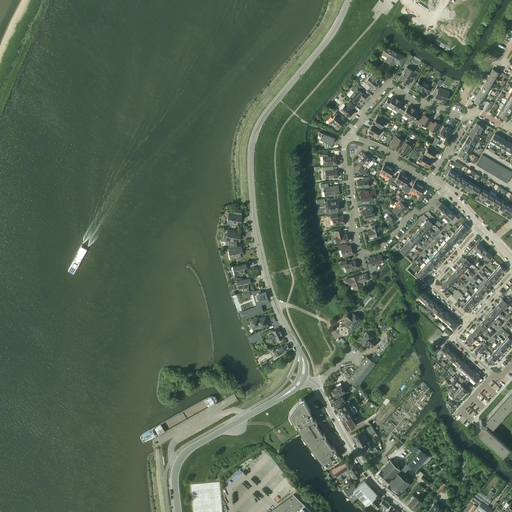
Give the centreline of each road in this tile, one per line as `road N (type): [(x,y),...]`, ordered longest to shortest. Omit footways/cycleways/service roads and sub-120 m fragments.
road 1 (unclassified): [(303,378),(304,362),(275,305),(259,246),(251,149),(258,123),(330,36),(348,0)]
road 2 (residential): [(441,187),(379,248),(360,254),(343,152),(348,137)]
road 3 (unclassified): [(176,511),(173,472),(189,448),(303,378)]
road 4 (unclassified): [(407,511),(363,470),(315,383),(303,378)]
road 5 (residential): [(348,137),(387,83),(465,120)]
road 6 (residential): [(465,318),(428,283),(480,226)]
